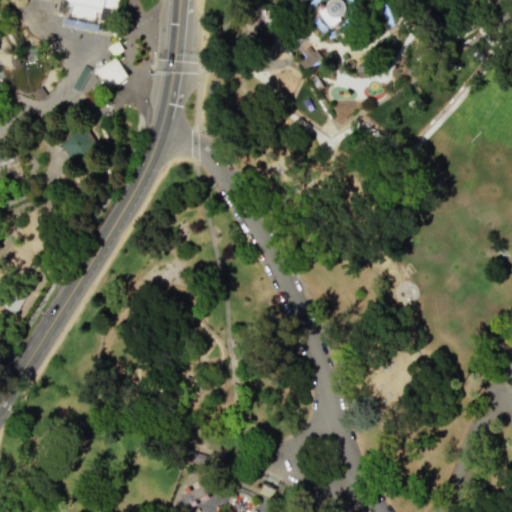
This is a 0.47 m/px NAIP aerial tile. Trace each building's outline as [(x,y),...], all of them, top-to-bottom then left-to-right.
[(69,0),(69,5),(74,5),(72,14),(84,17),(95,19),(96,10),(102,11),(103,5),(119,8),(120,0),(69,0)] [(326,4),(327,1),(327,0),(344,0),(345,3),(346,6),(345,9),(344,11),(342,13),(340,15),(341,18),(341,19),(336,22),(334,23),(333,25),(331,26),(320,13),(319,12),(317,10),(319,7),(319,6),(319,5),(319,4),(319,3),(320,2),(321,2),(322,1),(323,2),(324,2),(325,3),(326,4)] [(509,3),(511,8),(511,17),(493,30),(491,27),(489,24),(485,18),(495,12),(497,11),(499,9),(509,3)] [(118,38),(115,35),(111,30),(116,26),(120,23),(126,32),(118,38)] [(116,53),(109,44),(118,38),(124,47),(116,53)] [(317,48),(317,49),(322,56),(316,60),(313,62),(310,64),(307,66),(301,58),(304,57),(306,55),(308,53),(305,48),(310,44),(314,50),(317,48)] [(438,52),(438,50),(437,48),(436,46),(434,46),(432,45),(430,46),(429,47),(428,48),(427,50),(427,51),(427,53),(428,55),(429,56),(431,57),(433,57),(435,56),(437,55),(438,53),(438,52)] [(425,56),(425,54),(424,52),(423,51),(421,50),(419,50),(418,50),(416,51),(415,52),(414,54),(414,56),(414,58),(415,59),(417,60),(418,61),(420,61),(422,61),(424,59),(425,58),(425,56)] [(116,53),(129,71),(111,85),(106,78),(97,67),(116,53)] [(347,58),(355,61),(352,70),(343,66),(347,58)] [(85,63),(92,66),(79,89),(72,86),(85,63)] [(324,85),(318,89),(311,78),(317,74),(318,75),(319,77),(320,78),(322,82),(323,83),(324,84),(324,85)] [(70,127),(84,127),(88,127),(97,141),(89,157),(72,157),(62,143),(64,138),(70,127)] [(18,144),(21,159),(0,164),(0,148),(6,147),(18,144)] [(38,277),(27,293),(15,312),(3,304),(14,286),(25,268),(38,277)] [(207,454),(206,456),(204,463),(185,458),(186,455),(188,449),(207,454)] [(189,502),(191,505),(196,503),(195,500),(202,497),(203,499),(208,497),(206,492),(209,485),(207,480),(213,477),(210,472),(198,478),(199,479),(199,480),(196,482),(198,486),(190,490),(187,485),(186,485),(182,487),(183,490),(185,493),(181,495),(180,496),(176,501),(183,507),(185,504),(189,502)]
